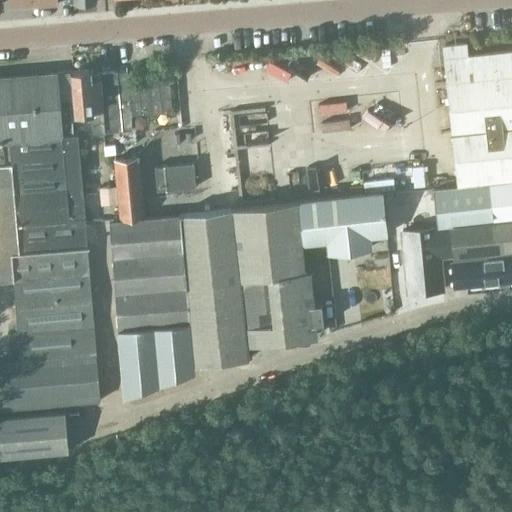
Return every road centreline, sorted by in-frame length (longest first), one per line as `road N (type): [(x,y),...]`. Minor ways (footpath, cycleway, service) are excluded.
road 1 (residential): [(0,41),(431,0)]
road 2 (residential): [(111,412),(152,407),(435,311),(511,302)]
